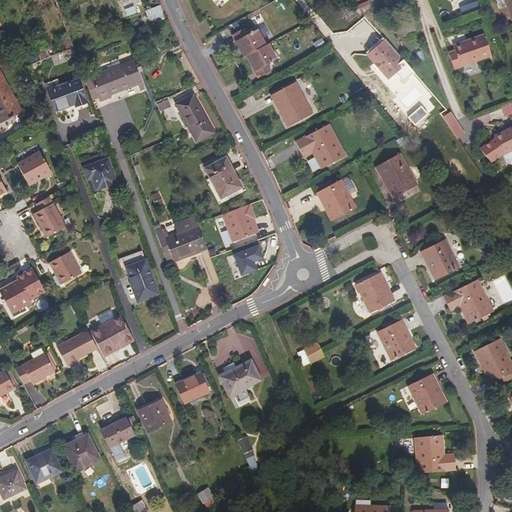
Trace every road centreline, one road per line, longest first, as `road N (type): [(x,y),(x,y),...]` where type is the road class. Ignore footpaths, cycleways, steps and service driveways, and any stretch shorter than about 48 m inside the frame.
road 1 (residential): [(291,272),(262,298),(0,438)]
road 2 (residential): [(170,0),(283,229),(291,272)]
road 3 (residential): [(386,250),(496,466)]
road 4 (residential): [(386,250),(383,234),(368,231),(291,272)]
